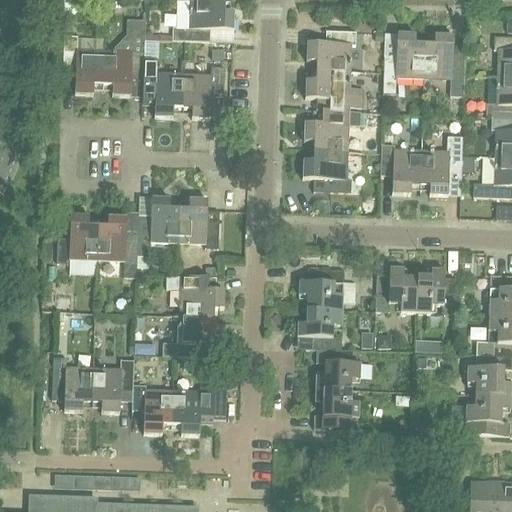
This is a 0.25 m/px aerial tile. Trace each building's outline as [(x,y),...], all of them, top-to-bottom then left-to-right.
[(64,0),(64,13),(70,13),(74,17),(81,10),(77,6),(75,1),(64,0)] [(177,31),(185,31),(184,43),(210,44),(211,32),(234,32),(234,14),(225,14),(225,4),(191,3),(177,3),(177,31)] [(132,75),(144,75),(145,60),(146,51),(145,51),(146,22),(127,22),(126,37),(114,50),(114,54),(105,54),(104,87),(113,87),(113,97),(131,98),(132,75)] [(326,33),(325,45),(308,45),(307,63),(317,64),(317,72),(350,73),(351,48),(357,48),(357,34),(332,33),(326,33)] [(373,41),(382,42),(382,33),(373,33),(373,41)] [(382,96),(383,96),(383,99),(393,100),(393,96),(396,96),(396,85),(397,85),(397,80),(424,81),(425,46),(416,45),(416,36),(398,35),(397,59),(385,58),(384,84),(383,84),(382,96)] [(77,73),(76,84),(76,96),(94,97),(94,86),(104,87),(105,54),(78,53),(79,38),(66,37),(65,72),(77,73)] [(450,98),(463,99),(464,87),(465,87),(465,61),(453,61),(454,37),(435,37),(435,46),(425,46),(424,81),(451,82),(451,87),(450,87),(450,98)] [(501,52),(500,79),(511,79),(511,39),(496,39),(495,52),(501,52)] [(149,45),(151,58),(165,57),(164,44),(149,45)] [(211,52),(211,62),(224,63),(224,52),(211,52)] [(145,60),(144,75),(143,96),(155,96),(154,119),(173,120),(173,110),(183,110),(184,76),(158,75),(158,61),(145,60)] [(211,77),(184,76),(183,110),(192,111),(192,121),(211,121),(212,98),(224,98),(225,69),(212,68),(211,77)] [(364,91),(350,91),(350,73),(317,72),(316,82),(306,82),(306,101),(329,101),(329,113),(354,114),(355,110),(364,110),(364,91)] [(499,106),(493,106),(486,106),(486,120),(491,120),(491,119),(511,119),(511,79),(500,79),(499,106)] [(360,114),(354,114),(329,113),(328,126),(305,125),(304,144),(314,144),(314,153),(348,154),(349,128),(354,128),(360,128),(360,114)] [(492,133),(492,159),(511,159),(511,119),(491,119),(491,120),(491,133),(492,133)] [(412,187),(422,187),(423,154),(396,153),(396,147),(383,147),(382,173),(394,173),(393,196),(412,197),(412,187)] [(449,175),(462,175),(462,176),(463,150),(450,150),(449,154),(423,154),(422,187),(431,188),(430,197),(449,198),(449,175)] [(313,194),(326,194),(351,195),(352,182),(347,181),(348,154),(314,153),(314,162),(304,162),(303,181),(313,181),(313,194)] [(473,199),(490,200),(493,200),(493,204),(502,205),(502,200),(511,200),(511,159),(492,159),(491,186),(473,186),(473,199)] [(139,223),(138,243),(138,258),(150,259),(150,249),(152,249),(152,244),(178,245),(180,211),(170,210),(170,200),(152,200),(151,223),(139,223)] [(189,211),(180,211),(178,245),(206,246),(205,251),(219,251),(220,226),(219,226),(219,214),(208,214),(208,202),(189,201),(189,211)] [(511,209),(495,209),(494,222),(511,222),(511,209)] [(72,261),(98,262),(99,228),(90,228),(90,217),(71,217),(71,241),(58,240),(57,266),(72,266),(72,261)] [(137,281),(138,258),(138,243),(126,243),(127,219),(109,218),(109,228),(99,228),(98,262),(124,263),(124,280),(137,281)] [(458,257),(458,265),(471,266),(471,257),(458,257)] [(196,278),(208,279),(208,269),(196,269),(196,278)] [(401,314),(417,315),(418,279),(404,279),(404,270),(390,269),(390,278),(378,278),(376,313),(390,314),(390,306),(401,306),(401,314)] [(356,285),(344,285),(345,272),(308,271),(307,283),(299,283),(299,297),(307,297),(306,311),(343,312),(344,304),(355,304),(356,285)] [(443,316),(453,316),(457,316),(458,281),(445,280),(445,272),(432,271),(431,280),(418,279),(417,315),(432,315),(433,307),(443,308),(443,316)] [(490,302),(490,318),(511,318),(511,278),(491,277),(491,292),(499,292),(499,302),(490,302)] [(202,289),(202,286),(208,286),(208,279),(196,278),(177,278),(177,279),(166,278),(166,292),(182,292),(181,319),(215,320),(215,310),(225,311),(226,290),(202,289)] [(65,301),(82,301),(82,289),(65,288),(65,301)] [(305,351),(316,351),(342,352),(342,339),(334,339),(334,328),(343,328),(343,312),(306,311),(306,325),(298,325),(297,338),(306,339),(305,351)] [(477,345),(477,357),(488,357),(511,358),(511,318),(490,318),(489,334),(489,345),(477,345)] [(164,346),(163,359),(199,360),(200,348),(224,349),(224,330),(214,329),(215,320),(181,319),(180,346),(164,346)] [(376,338),(376,352),(391,352),(390,337),(376,338)] [(365,338),(361,345),(368,349),(372,342),(365,338)] [(442,344),(415,343),(414,355),(441,356),(442,344)] [(146,346),(134,345),(133,357),(146,357),(146,346)] [(315,378),(315,391),(351,392),(352,381),(360,382),(361,365),(353,364),(353,352),(342,352),(316,351),(316,365),(324,365),(324,378),(315,378)] [(511,371),(511,358),(488,357),(477,357),(477,370),(468,369),(467,385),(476,386),(476,397),(511,398),(511,387),(511,385),(503,385),(504,372),(511,371)] [(83,405),(92,405),(94,371),(67,370),(68,361),(54,360),(53,390),(65,391),(64,414),(83,415),(83,405)] [(121,372),(94,371),(92,405),(102,405),(102,415),(120,416),(121,403),(133,403),(133,393),(133,388),(134,363),(121,362),(121,372)] [(162,427),(172,428),(173,395),(147,394),(147,389),(133,388),(133,393),(133,403),(132,413),(145,414),(144,437),(162,438),(162,427)] [(173,395),(172,428),(182,428),(181,439),(200,439),(200,425),(213,426),(213,422),(225,423),(226,391),(200,391),(200,396),(173,395)] [(351,404),(351,392),(315,391),(314,403),(323,404),(322,418),(314,417),(313,431),(349,432),(350,420),(359,420),(359,404),(351,404)] [(511,411),(511,398),(476,397),(475,408),(466,408),(466,425),(455,424),(455,436),(510,437),(511,425),(502,424),(502,411),(511,411)] [(413,420),(413,434),(426,434),(426,420),(413,420)] [(468,511),(493,511),(495,485),(470,484),(468,511)] [(493,511),(511,511),(511,485),(495,485),(493,511)] [(196,511),(196,510),(95,507),(95,501),(29,499),(28,511),(196,511)]
